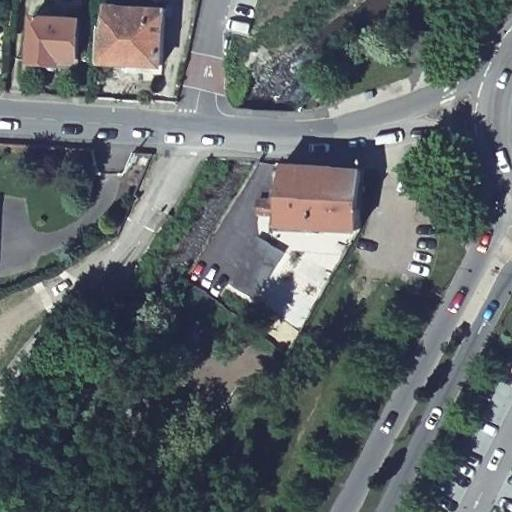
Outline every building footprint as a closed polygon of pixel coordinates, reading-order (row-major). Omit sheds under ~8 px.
[(107,30),(103,30),(102,62),(124,63),(123,59),(134,61),(135,64),(160,65),(163,10),(108,8),(107,30)] [(81,21),(33,19),(31,62),(59,64),(59,61),(79,62),(81,21)] [(437,30),(414,29),(414,60),(436,61),(437,30)] [(259,223),(355,230),(361,170),(280,164),(278,202),(254,201),(254,215),(260,216),(259,223)] [(256,233),(224,279),(247,294),(279,249),(256,233)] [(150,332),(140,326),(133,337),(144,342),(150,332)]
